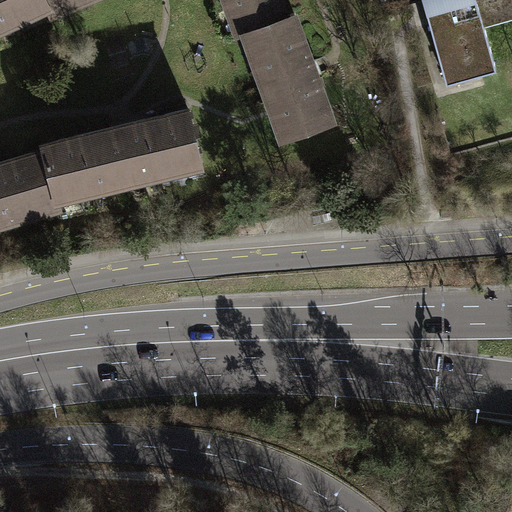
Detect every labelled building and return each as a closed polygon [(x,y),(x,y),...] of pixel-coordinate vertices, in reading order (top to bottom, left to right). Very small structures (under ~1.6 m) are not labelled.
[(0,0),(0,25),(47,5),(44,0),(0,0)] [(44,0),(47,5),(50,10),(73,0),(44,0)] [(226,0),(237,32),(245,30),(285,15),(279,0),(226,0)] [(429,35),(434,54),(485,40),(481,25),(474,0),(419,0),(420,2),(429,35)] [(511,8),(509,0),(474,0),(481,25),(511,15),(511,8)] [(293,13),(285,15),(245,30),(282,136),(331,119),(293,13)] [(485,69),(491,66),(485,40),(434,54),(443,80),(485,69)] [(44,144),(45,150),(56,195),(200,161),(188,109),(144,119),(146,127),(80,142),(79,135),(44,144)] [(57,200),(56,195),(45,150),(0,163),(0,220),(40,209),(39,205),(57,200)]
